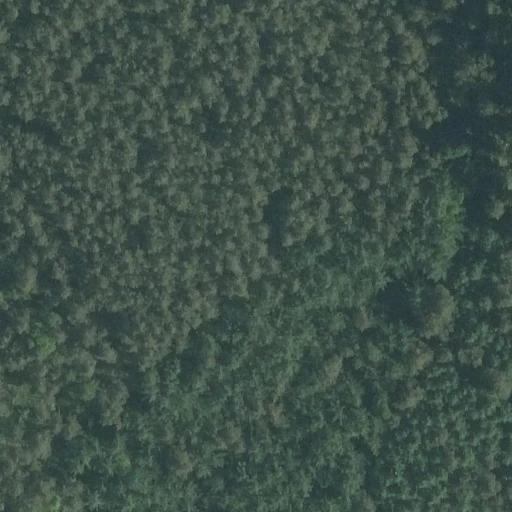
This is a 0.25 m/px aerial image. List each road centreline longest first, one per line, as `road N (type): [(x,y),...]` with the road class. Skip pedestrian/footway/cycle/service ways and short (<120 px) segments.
road 1 (track): [(459,106),(0,484)]
road 2 (track): [(141,369),(0,113)]
road 3 (track): [(399,0),(511,201)]
